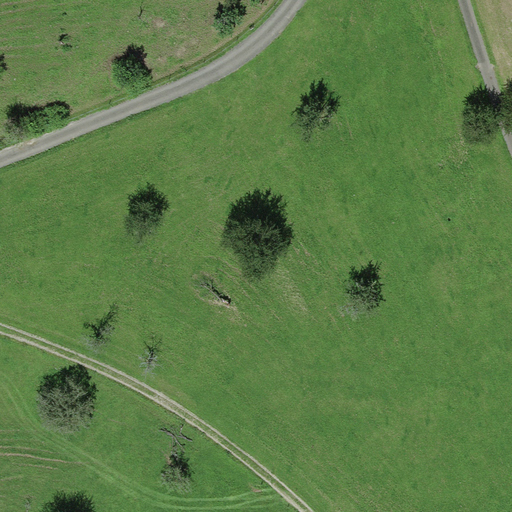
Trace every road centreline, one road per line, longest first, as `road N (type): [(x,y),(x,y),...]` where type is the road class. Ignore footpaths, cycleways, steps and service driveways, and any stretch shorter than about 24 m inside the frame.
road 1 (track): [(303,511),(259,466),(160,400),(0,331)]
road 2 (residential): [(284,0),(230,53),(117,108),(0,150)]
road 3 (track): [(461,0),(511,147)]
